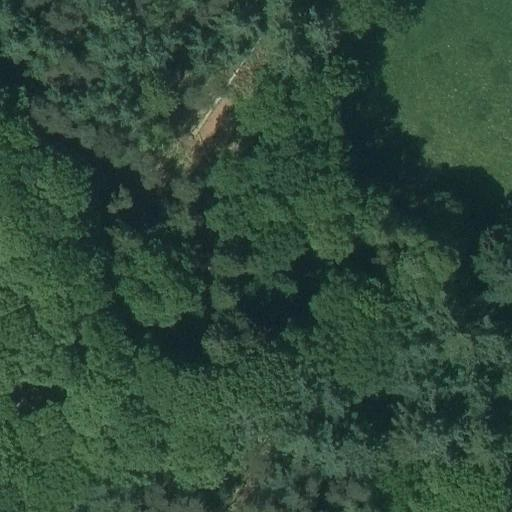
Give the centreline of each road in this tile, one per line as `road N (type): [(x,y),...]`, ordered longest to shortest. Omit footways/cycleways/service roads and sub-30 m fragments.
road 1 (track): [(204,298),(218,156),(232,124),(281,83),(339,58),(347,44),(343,0)]
road 2 (track): [(511,410),(434,386),(310,309),(237,291),(204,298)]
road 3 (track): [(204,298),(139,511)]
road 4 (track): [(204,298),(0,378)]
